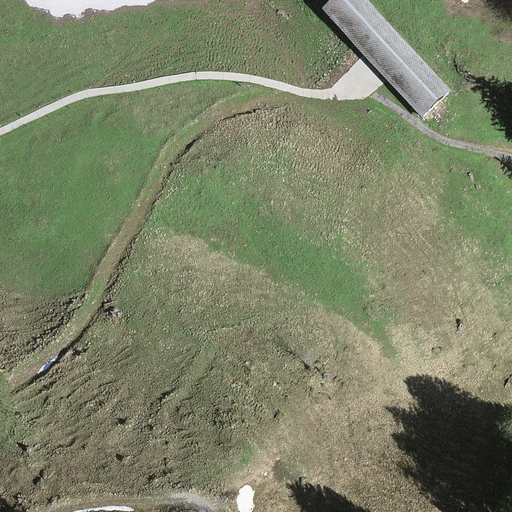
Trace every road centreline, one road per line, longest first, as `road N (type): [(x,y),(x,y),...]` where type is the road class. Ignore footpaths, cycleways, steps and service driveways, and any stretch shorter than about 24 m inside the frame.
road 1 (track): [(0,131),(73,98),(189,76),(250,78),(306,93)]
road 2 (track): [(60,511),(189,496),(212,511)]
